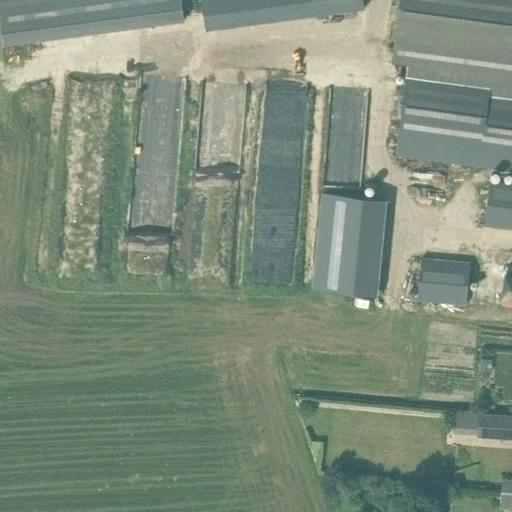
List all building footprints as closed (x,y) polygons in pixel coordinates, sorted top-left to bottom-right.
[(0,0),(0,21),(3,44),(185,20),(182,0),(0,0)] [(200,0),(202,23),(362,10),(361,0),(200,0)] [(511,0),(400,0),(392,61),(409,64),(396,153),(511,167),(511,0)] [(511,227),(511,185),(492,183),(487,225),(511,227)] [(322,194),(312,289),(373,295),(381,296),(384,274),(376,273),(383,199),(322,194)] [(419,257),(417,299),(466,301),(468,259),(419,257)] [(502,305),(511,306),(511,267),(507,267),(502,305)] [(456,413),(455,433),(477,434),(477,436),(511,438),(511,416),(478,414),(456,413)] [(501,494),(511,494),(511,476),(503,476),(501,494)] [(511,494),(501,494),(499,506),(511,507),(511,494)]
